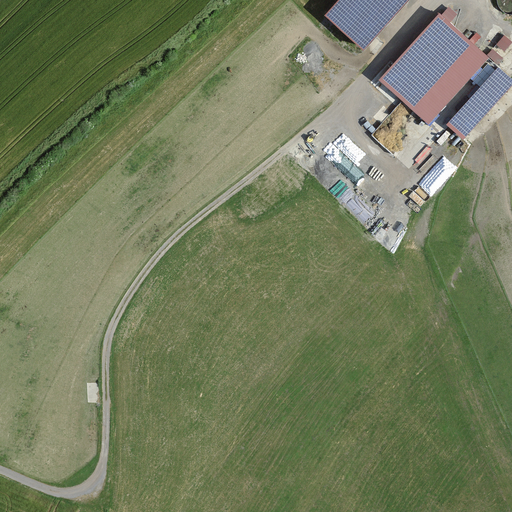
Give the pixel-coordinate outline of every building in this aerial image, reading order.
[(411,0),(339,0),(326,16),(366,51),(411,0)] [(511,0),(496,0),(497,0),(499,5),(502,8),(506,11),(511,11),(511,0)] [(488,56),(439,10),(378,75),(428,121),(488,56)] [(496,61),(511,43),(511,38),(505,32),(486,52),(496,61)] [(511,75),(499,64),(447,121),(465,137),(511,85),(511,75)] [(437,155),(451,141),(442,133),(428,147),(437,155)]
